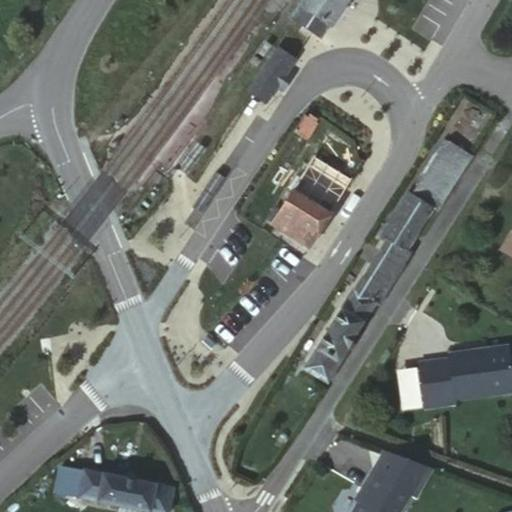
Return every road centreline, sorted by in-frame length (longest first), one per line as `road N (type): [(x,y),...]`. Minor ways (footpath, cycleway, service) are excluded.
road 1 (residential): [(511,108),(257,511)]
road 2 (unclassified): [(244,372),(306,301),(399,157),(441,59)]
road 3 (tertiary): [(54,87),(56,126),(145,362)]
road 4 (unclassified): [(0,483),(88,398)]
